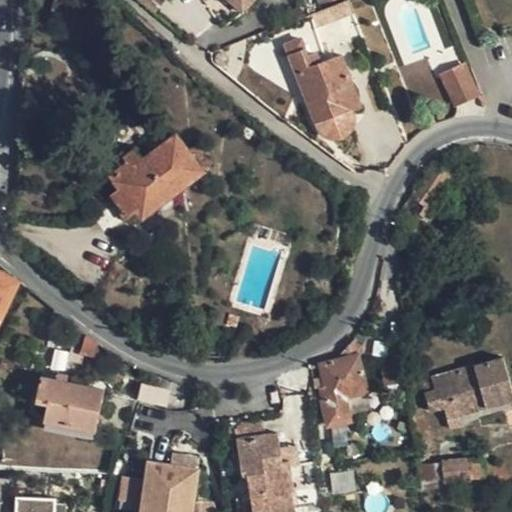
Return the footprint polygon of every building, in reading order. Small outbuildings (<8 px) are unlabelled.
[(146,7),(150,10),(157,0),(139,0),(139,1),(146,7)] [(229,0),(243,12),(253,0),(229,0)] [(346,0),(323,9),(313,13),(317,26),(353,13),(355,12),(350,0),(346,0)] [(347,110),(355,108),(364,105),(344,54),(323,61),(314,64),(310,55),(303,36),(286,42),(319,126),(324,132),(332,136),(342,136),(349,133),(353,127),(347,110)] [(320,51),(310,55),(314,64),(323,61),(320,51)] [(456,103),(478,92),(466,63),(443,74),(456,103)] [(357,111),(355,108),(347,110),(353,127),(356,123),(357,116),(357,111)] [(180,189),(197,176),(184,159),(194,152),(205,166),(213,160),(199,142),(191,148),(177,130),(144,156),(133,164),(128,159),(112,173),(121,186),(113,192),(130,215),(138,209),(144,216),(180,189)] [(125,154),(128,159),(133,164),(144,156),(137,145),(125,154)] [(207,168),(205,166),(194,152),(184,159),(197,176),(207,168)] [(417,185),(410,196),(426,205),(418,216),(429,223),(458,181),(435,166),(421,187),(417,185)] [(469,218),(478,204),(467,196),(458,210),(469,218)] [(0,319),(18,283),(0,273),(0,319)] [(87,336),(87,338),(82,353),(94,356),(97,342),(87,336)] [(341,354),(338,356),(339,361),(323,364),(320,364),(326,389),(322,390),(323,399),(321,399),(323,427),(350,420),(345,397),(367,393),(366,386),(364,377),(371,376),(368,369),(361,370),(354,340),(353,342),(341,354)] [(511,400),(511,388),(503,359),(434,379),(434,381),(437,391),(426,395),(431,415),(444,411),(447,420),(459,416),(511,400)] [(14,364),(3,360),(1,368),(12,371),(14,364)] [(59,373),(57,382),(67,384),(69,374),(59,373)] [(373,386),(371,376),(364,377),(366,386),(373,386)] [(95,430),(104,392),(67,384),(57,382),(42,378),(37,402),(49,405),(46,420),(95,430)] [(434,381),(423,385),(426,395),(437,391),(434,381)] [(462,428),(459,416),(447,420),(450,431),(462,428)] [(236,428),(238,440),(263,436),(261,419),(241,423),(236,428)] [(94,438),(95,430),(46,420),(44,427),(94,438)] [(278,433),(263,436),(238,440),(242,470),(248,470),(253,511),(283,511),(296,510),(292,491),(296,489),(291,468),(289,462),(283,463),(281,448),(278,433)] [(297,446),(281,448),(283,463),(289,462),(291,468),(300,466),(297,446)] [(443,464),(445,481),(484,478),(481,461),(443,464)] [(150,464),(142,511),(191,511),(198,471),(150,464)] [(421,483),(445,481),(443,464),(420,466),(421,483)] [(137,511),(140,479),(120,477),(118,509),(137,511)] [(15,496),(13,511),(65,511),(66,500),(15,496)]
